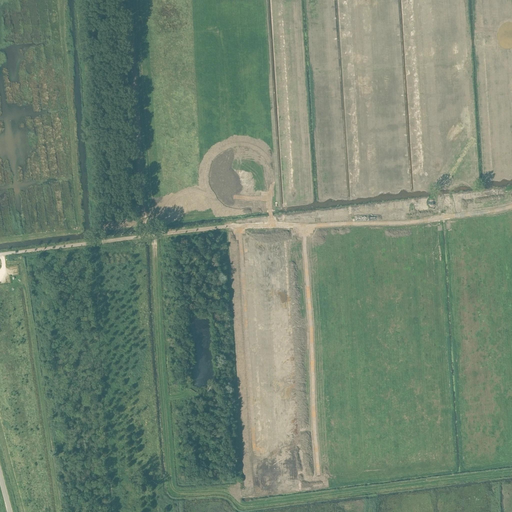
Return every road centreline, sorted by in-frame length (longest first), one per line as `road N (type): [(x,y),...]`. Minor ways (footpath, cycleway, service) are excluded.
road 1 (track): [(511,472),(250,505),(212,490),(177,492),(169,478),(153,236)]
road 2 (unclassified): [(0,256),(225,226)]
